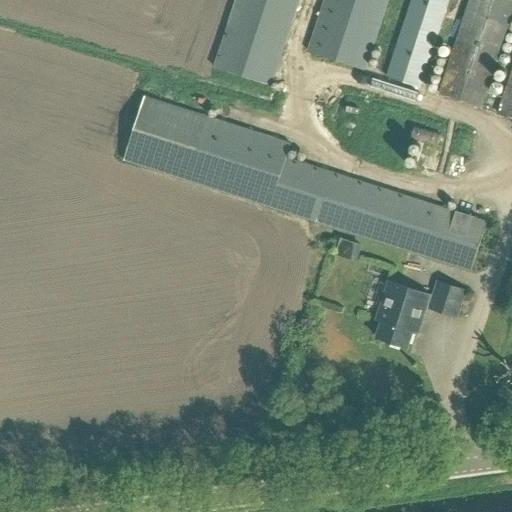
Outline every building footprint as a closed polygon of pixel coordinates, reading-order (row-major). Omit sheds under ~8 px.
[(274,86),(301,0),(236,0),(215,67),(274,86)] [(367,72),(390,0),(325,0),(308,52),(367,72)] [(421,89),(449,0),(412,0),(387,78),(421,89)] [(481,109),(511,12),(511,0),(469,0),(438,95),(481,109)] [(511,118),(511,67),(497,114),(511,118)] [(471,271),(487,222),(288,158),(292,145),(146,98),(126,160),(471,271)] [(411,161),(428,163),(430,143),(413,142),(411,161)] [(459,317),(467,290),(436,281),(428,307),(459,317)] [(421,324),(430,295),(389,282),(377,320),(382,322),(377,337),(407,347),(416,322),(421,324)]
